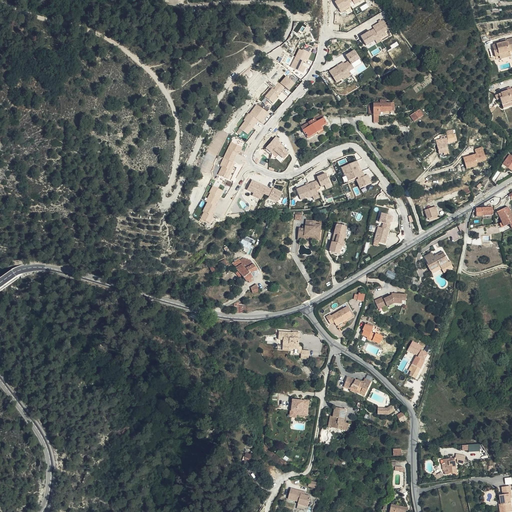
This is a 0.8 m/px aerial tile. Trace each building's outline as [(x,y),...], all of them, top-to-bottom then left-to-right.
[(335,0),(334,1),(338,10),(349,4),(346,0),(335,0)] [(374,28),(360,36),(366,45),(376,40),(377,43),(382,40),(381,39),(389,34),(385,27),(387,26),(383,19),(382,20),(381,19),(378,20),(379,22),(373,25),(374,28)] [(492,44),(494,51),(498,51),(499,55),(510,52),(510,50),(511,49),(511,38),(507,39),(508,41),(501,42),(492,44)] [(300,49),(291,68),(301,72),(310,53),(300,49)] [(510,52),(499,55),(500,57),(511,54),(511,49),(510,50),(510,52)] [(360,59),(354,51),(347,56),(350,61),(346,64),(344,62),(331,71),(337,81),(343,77),(344,79),(352,74),(350,71),(354,68),(352,64),(360,59)] [(273,87),(265,95),(273,102),(287,87),(290,90),(297,83),(287,75),(281,82),(279,81),(273,87)] [(511,89),(498,94),(500,99),(502,105),(511,102),(511,89)] [(373,114),(390,114),(390,103),(373,104),(373,114)] [(257,104),(250,114),(259,120),(262,122),(269,113),(257,104)] [(413,112),(409,115),(413,121),(422,115),(418,109),(413,112)] [(249,113),(244,119),(246,120),(240,127),(249,134),(259,120),(250,114),(249,113)] [(320,128),(322,127),(326,124),(321,115),(300,128),(305,135),(306,135),(308,138),(317,133),(322,130),(320,128)] [(325,131),(322,127),(320,128),(322,130),(317,133),(319,135),(325,131)] [(276,136),(266,148),(278,157),(280,155),(285,159),(290,152),(286,148),(287,147),(280,142),(282,140),(276,136)] [(437,151),(440,150),(442,149),(447,148),(445,142),(445,140),(439,141),(439,143),(435,143),(437,151)] [(223,165),(219,173),(228,177),(235,162),(234,161),(238,152),(240,152),(243,146),(232,141),(221,164),(223,165)] [(481,147),(474,149),(475,154),(463,158),(466,169),(476,166),(475,163),(485,161),(481,147)] [(356,162),(341,169),(344,175),(345,175),(348,180),(357,176),(362,187),(370,183),(367,176),(364,177),(361,172),(359,173),(356,168),(358,167),(356,162)] [(327,173),(319,177),(320,179),(322,185),(331,182),(327,173)] [(283,194),(272,189),(272,190),(253,180),(247,190),(254,194),(253,196),(262,200),(264,195),(269,198),(268,199),(278,204),(283,194)] [(317,187),(314,182),(298,188),(302,198),(309,195),(310,196),(319,192),(317,187)] [(208,201),(215,205),(223,190),(214,185),(210,192),(211,192),(207,201),(208,201)] [(215,205),(208,201),(203,210),(204,211),(201,218),(210,223),(214,215),(213,215),(218,207),(215,205)] [(437,214),(434,206),(424,210),(427,218),(428,217),(429,219),(436,216),(435,215),(437,214)] [(480,207),(480,214),(492,214),(492,206),(487,206),(480,207)] [(506,215),(511,213),(507,206),(493,212),(496,217),(498,216),(501,221),(502,221),(507,218),(506,215)] [(392,215),(383,213),(381,221),(385,222),(383,228),(379,227),(376,239),(386,242),(391,224),(390,224),(392,215)] [(511,214),(511,213),(506,215),(507,218),(502,221),(501,221),(503,225),(505,225),(505,224),(509,223),(510,226),(511,225),(511,214)] [(305,236),(320,237),(321,225),(315,224),(316,221),(307,220),(306,226),(306,229),(302,229),(299,228),(298,237),(305,238),(305,236)] [(345,230),(346,226),(338,224),(331,251),(339,253),(341,249),(342,249),(343,246),(345,246),(348,235),(346,234),(347,231),(345,230)] [(447,262),(448,262),(443,252),(440,254),(439,255),(437,255),(437,254),(433,255),(431,253),(423,256),(427,264),(426,264),(429,270),(438,265),(438,266),(446,262),(447,262)] [(245,279),(246,279),(248,278),(251,276),(253,275),(254,275),(252,270),(256,268),(251,259),(250,260),(248,258),(243,261),(235,265),(237,268),(239,270),(241,274),(242,275),(245,279)] [(389,269),(386,276),(394,280),(397,273),(389,269)] [(399,303),(399,299),(401,300),(403,300),(404,294),(392,293),(392,294),(389,294),(388,295),(382,297),(381,295),(372,298),(375,306),(379,305),(384,304),(391,301),(399,303)] [(343,318),(350,314),(345,305),(328,314),(327,313),(323,315),(328,322),(331,320),(336,328),(346,323),(343,318)] [(370,325),(371,322),(366,320),(365,323),(363,322),(361,327),(363,328),(361,332),(366,334),(366,336),(371,338),(373,332),(368,330),(370,325)] [(282,332),(281,339),(284,339),(284,346),(290,346),(290,349),(299,349),(299,353),(302,353),(302,359),(310,359),(310,351),(302,351),(302,347),(299,347),(299,343),(298,343),(298,340),(300,340),(300,332),(295,332),(295,333),(282,332)] [(376,334),(374,340),(380,343),(383,336),(376,334)] [(408,370),(410,372),(408,376),(414,379),(424,361),(416,356),(408,370)] [(367,391),(369,387),(371,383),(367,381),(365,380),(364,383),(361,381),(360,383),(356,381),(347,379),(344,389),(351,390),(352,389),(356,392),(356,393),(363,396),(364,397),(367,391)] [(292,401),(291,413),(296,413),(295,416),(307,417),(309,402),(303,401),(303,403),(301,403),(301,404),(297,404),(298,402),(292,401)] [(334,419),(336,407),(334,407),(332,416),(330,415),(329,421),(331,422),(330,427),(337,428),(338,425),(342,426),(341,429),(347,430),(348,423),(343,422),(343,421),(334,419)] [(345,409),(336,407),(334,419),(343,421),(345,409)] [(464,465),(465,457),(456,455),(455,459),(454,459),(454,461),(457,461),(458,463),(464,465)] [(445,464),(442,465),(443,471),(444,471),(444,473),(445,473),(446,476),(449,475),(449,474),(452,474),(453,475),(457,474),(456,462),(453,462),(452,459),(450,459),(450,460),(445,461),(445,464)] [(510,494),(511,494),(511,486),(503,487),(504,495),(501,495),(501,500),(502,505),(504,505),(505,511),(511,510),(511,506),(511,498),(510,494)] [(300,495),(301,492),(290,489),(287,499),(297,503),(297,505),(307,508),(310,498),(304,496),(300,495)]
